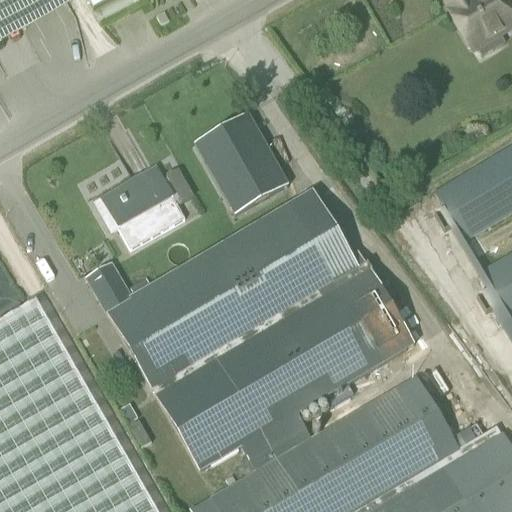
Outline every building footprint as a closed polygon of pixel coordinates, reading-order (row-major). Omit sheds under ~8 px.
[(85,0),(93,14),(117,0),(85,0)] [(468,0),(457,0),(448,6),(451,13),(449,14),(459,31),(471,52),(475,49),(481,60),(504,47),(498,36),(511,27),(511,24),(505,13),(511,9),(511,0),(472,0),(469,2),(468,0)] [(312,74),(310,84),(321,86),(323,76),(312,74)] [(194,149),(235,220),(287,191),(247,119),(194,149)] [(511,150),(434,197),(463,245),(511,215),(511,257),(481,276),(510,324),(511,323),(511,150)] [(184,224),(181,218),(176,210),(192,201),(177,174),(155,186),(149,176),(94,207),(106,228),(114,224),(127,248),(130,254),(184,224)] [(111,269),(86,283),(100,307),(108,320),(127,308),(124,303),(129,300),(111,269)] [(127,308),(108,320),(152,395),(176,381),(177,382),(178,381),(135,307),(135,306),(134,305),(132,306),(128,309),(127,308)] [(150,511),(35,309),(0,328),(0,511),(150,511)] [(138,424),(128,430),(140,451),(150,445),(138,424)] [(474,427),(451,441),(458,453),(481,439),(474,427)]
